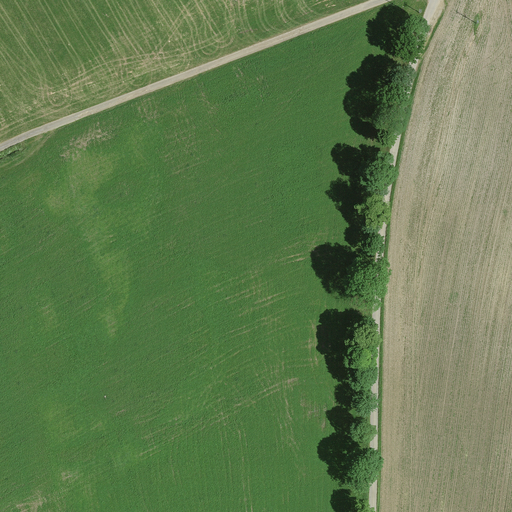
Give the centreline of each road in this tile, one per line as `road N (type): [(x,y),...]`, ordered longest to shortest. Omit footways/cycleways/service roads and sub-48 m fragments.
road 1 (track): [(372,511),(382,226),(434,0)]
road 2 (track): [(0,147),(380,0)]
